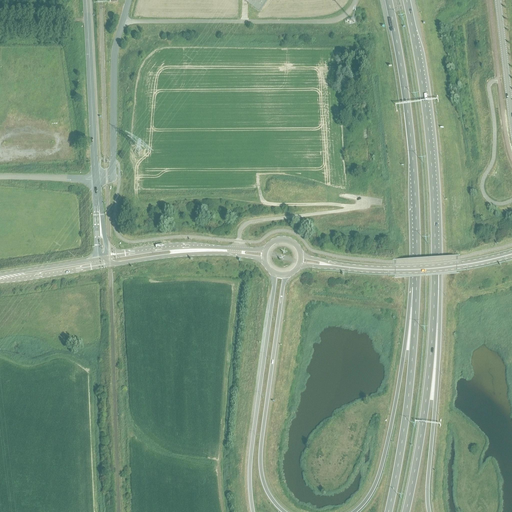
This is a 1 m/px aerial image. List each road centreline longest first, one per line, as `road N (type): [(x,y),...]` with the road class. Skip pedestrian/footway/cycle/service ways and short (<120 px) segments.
road 1 (trunk): [(388,0),(411,147),(416,287)]
road 2 (trunk): [(434,256),(432,170),(406,0)]
road 3 (trunk): [(405,511),(429,369),(434,256)]
road 4 (trunk): [(428,511),(439,341),(434,256)]
road 5 (trunk): [(283,511),(265,487),(260,459),(285,276)]
road 6 (trunk): [(274,275),(251,452),(252,511)]
road 7 (trunk): [(416,287),(380,468),(354,511)]
road 8 (trunk): [(416,287),(388,511)]
road 9 (unclassified): [(95,179),(112,172),(114,49),(129,0)]
road 10 (unclassified): [(95,179),(86,0)]
road 11 (tertiary): [(263,250),(195,247),(103,258)]
road 12 (tertiary): [(104,265),(196,254),(262,259)]
road 13 (track): [(234,254),(247,222),(363,202)]
road 14 (primary): [(332,265),(472,263)]
road 15 (unclassified): [(511,124),(497,0)]
